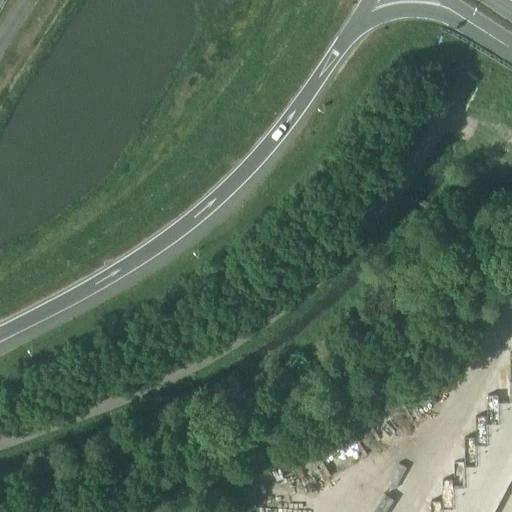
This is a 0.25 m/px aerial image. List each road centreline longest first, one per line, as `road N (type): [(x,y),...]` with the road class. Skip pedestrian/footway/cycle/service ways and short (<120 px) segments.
road 1 (unclassified): [(511,7),(397,189),(295,295),(167,376),(0,441)]
road 2 (motorway): [(0,333),(83,292),(203,213),(275,137),(357,22)]
road 3 (motorway): [(357,22),(402,11),(444,13),(491,35)]
